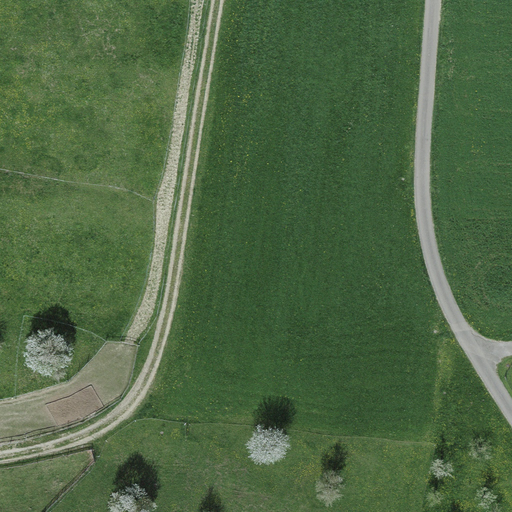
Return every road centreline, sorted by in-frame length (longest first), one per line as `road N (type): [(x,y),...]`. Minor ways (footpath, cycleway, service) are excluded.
road 1 (track): [(211,0),(161,339),(139,394),(108,425),(74,441),(0,456)]
road 2 (residential): [(434,0),(421,184),(432,265),(453,316),(511,411)]
